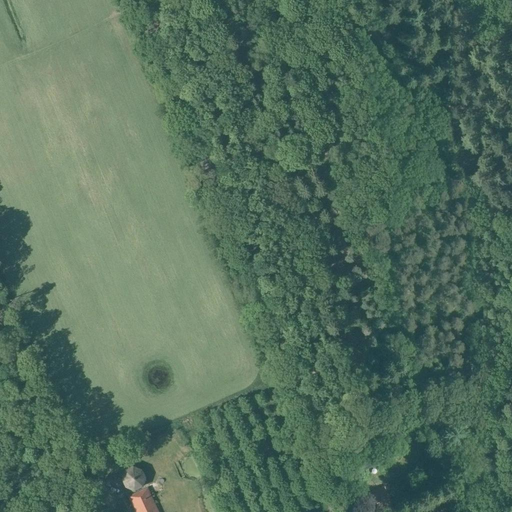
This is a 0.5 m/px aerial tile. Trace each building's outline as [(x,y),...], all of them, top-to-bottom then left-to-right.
[(133,454),(130,446),(114,452),(117,460),(133,454)] [(365,470),(381,463),(376,452),(360,459),(365,470)] [(144,469),(134,465),(126,469),(123,479),(127,487),(135,491),(144,487),(148,478),(144,469)] [(389,511),(394,511),(384,486),(367,493),(373,510),(372,510),(365,511),(389,511)] [(156,511),(146,489),(129,497),(136,511),(156,511)]
